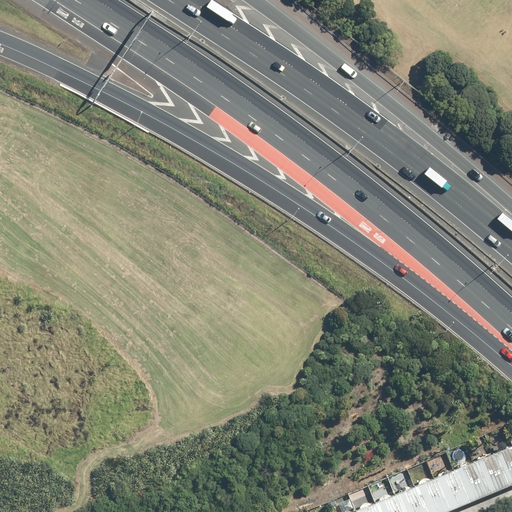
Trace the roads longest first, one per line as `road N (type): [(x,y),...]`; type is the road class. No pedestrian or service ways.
road 1 (motorway): [(511,316),(0,36)]
road 2 (motorway): [(511,311),(285,127),(96,0)]
road 3 (motorway): [(169,0),(415,169),(511,249)]
road 4 (motorway): [(254,0),(511,204)]
